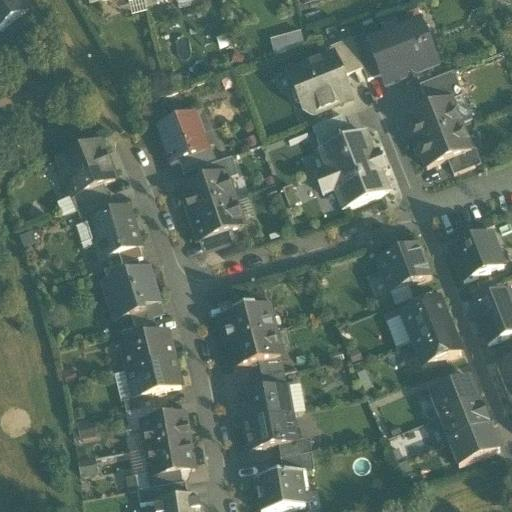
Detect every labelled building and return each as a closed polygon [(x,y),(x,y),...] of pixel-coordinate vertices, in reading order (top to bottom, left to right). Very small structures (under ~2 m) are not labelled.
[(0,0),(0,32),(28,13),(19,0),(0,0)] [(143,0),(144,2),(146,10),(158,7),(156,0),(143,0)] [(202,8),(200,0),(184,0),(176,2),(179,14),(202,8)] [(146,10),(144,2),(129,6),(131,14),(146,10)] [(381,79),(385,90),(437,69),(420,25),(368,45),(381,79)] [(301,34),(286,38),(290,54),(304,48),(301,34)] [(274,59),(290,54),(286,38),(270,42),(274,59)] [(342,81),(363,73),(355,50),(352,43),(329,52),(332,59),(333,59),(342,81)] [(368,45),(355,50),(363,73),(368,84),(381,79),(368,45)] [(305,115),(313,118),(351,104),(342,81),(333,59),(332,59),(290,76),(295,90),(292,97),(295,104),(302,107),(305,115)] [(420,89),(429,112),(451,103),(451,104),(462,100),(463,100),(454,76),(420,89)] [(462,100),(451,104),(461,129),(472,125),(462,100)] [(406,121),(417,147),(461,129),(451,104),(451,103),(429,112),(406,121)] [(157,131),(171,168),(179,165),(208,154),(203,140),(200,141),(192,118),(157,131)] [(313,132),(322,154),(352,142),(343,120),(313,132)] [(417,147),(427,173),(448,165),(472,155),(471,154),(461,129),(417,147)] [(321,155),(328,174),(336,194),(344,213),(389,196),(365,137),(352,142),(322,154),(321,155)] [(74,199),(74,201),(104,189),(115,184),(100,147),(59,164),(74,199)] [(179,165),(184,178),(217,166),(212,153),(208,154),(179,165)] [(448,165),(454,180),(481,169),(475,153),(471,154),(472,155),(448,165)] [(198,173),(202,185),(226,177),(228,183),(238,180),(232,162),(198,173)] [(323,199),(336,194),(328,174),(316,179),(323,199)] [(181,192),(190,219),(235,203),(228,183),(226,177),(202,185),(181,192)] [(76,216),(78,215),(110,203),(104,189),(74,201),(74,199),(70,200),(76,216)] [(284,193),(290,211),(298,208),(292,190),(284,193)] [(247,199),(235,203),(243,226),(255,222),(247,199)] [(76,216),(70,200),(56,206),(63,221),(76,216)] [(115,218),(110,203),(78,215),(82,229),(92,226),(115,218)] [(243,226),(235,203),(190,219),(199,245),(233,234),(244,230),(243,226)] [(93,249),(97,263),(117,257),(120,257),(139,250),(128,214),(115,218),(92,226),(99,247),(93,249)] [(92,226),(82,229),(76,231),(83,252),(93,249),(99,247),(92,226)] [(233,234),(199,245),(203,260),(238,249),(233,234)] [(37,248),(32,235),(19,239),(24,253),(37,248)] [(450,254),(464,288),(504,272),(490,238),(450,254)] [(391,282),(396,296),(409,291),(431,282),(418,248),(377,265),(383,279),(391,282)] [(120,257),(123,268),(138,263),(143,262),(139,250),(120,257)] [(104,274),(108,285),(142,275),(138,263),(123,268),(104,274)] [(142,275),(108,285),(120,324),(131,320),(135,332),(148,329),(144,316),(143,312),(158,307),(159,307),(149,273),(142,275)] [(390,298),(396,296),(391,282),(383,279),(390,298)] [(115,325),(120,324),(108,285),(103,287),(115,325)] [(413,302),(409,291),(396,296),(390,298),(394,309),(413,302)] [(472,310),(489,350),(511,340),(511,309),(511,308),(507,296),(472,310)] [(231,307),(234,319),(268,310),(265,298),(231,307)] [(401,320),(412,346),(451,330),(440,304),(401,320)] [(148,329),(154,327),(154,323),(165,320),(161,308),(159,309),(158,307),(143,312),(144,316),(148,329)] [(234,319),(231,307),(218,310),(221,322),(234,319)] [(221,322),(228,349),(274,337),(275,337),(271,323),(265,325),(262,313),(268,312),(268,310),(234,319),(221,322)] [(271,323),(268,312),(262,313),(265,325),(271,323)] [(396,352),(412,346),(401,320),(386,325),(396,352)] [(121,336),(124,347),(159,338),(156,327),(154,327),(148,329),(135,332),(121,336)] [(451,330),(412,346),(423,373),(462,358),(451,330)] [(287,334),(275,337),(274,337),(280,361),(293,358),(287,334)] [(121,348),(128,375),(174,364),(168,336),(159,338),(124,347),(121,348)] [(280,361),(274,337),(228,349),(234,373),(258,366),(280,361)] [(258,366),(262,382),(284,378),(280,361),(258,366)] [(181,391),(174,364),(128,375),(135,403),(152,398),(181,391)] [(505,390),(507,396),(511,394),(511,365),(497,372),(500,378),(505,390)] [(79,384),(72,370),(60,376),(67,390),(79,384)] [(374,390),(366,374),(356,378),(363,395),(374,390)] [(135,403),(128,375),(115,379),(121,406),(124,405),(135,403)] [(286,391),(284,378),(262,382),(256,384),(259,398),(287,393),(286,391)] [(430,399),(440,423),(481,407),(478,400),(474,389),(471,382),(430,399)] [(301,389),(286,391),(287,393),(292,419),(306,416),(301,389)] [(240,402),(245,427),(292,419),(287,393),(259,398),(240,402)] [(124,405),(126,416),(155,411),(152,398),(135,403),(124,405)] [(490,431),(481,407),(440,423),(449,447),(490,431)] [(161,409),(155,411),(126,416),(126,417),(129,435),(143,433),(142,426),(164,422),(161,409)] [(143,433),(147,453),(190,446),(185,418),(164,422),(142,426),(143,433)] [(297,445),(292,419),(245,427),(250,455),(279,450),(297,446),(297,445)] [(95,422),(77,426),(80,443),(98,440),(95,422)] [(459,471),(500,455),(490,431),(449,447),(459,471)] [(279,450),(281,463),(312,458),(310,447),(304,444),(297,445),(297,446),(279,450)] [(195,473),(190,446),(147,453),(151,478),(152,481),(181,476),(195,473)] [(151,478),(147,453),(129,456),(133,481),(135,480),(151,478)] [(314,474),(312,458),(281,463),(283,478),(305,475),(305,476),(314,474)] [(95,462),(77,466),(80,482),(98,478),(95,462)] [(256,483),(260,511),(302,511),(305,511),(302,494),(308,493),(305,476),(305,475),(283,478),(256,483)] [(135,480),(138,496),(183,488),(181,476),(152,481),(151,478),(135,480)] [(138,496),(140,509),(155,508),(154,507),(187,502),(186,487),(183,488),(138,496)] [(155,508),(155,511),(199,511),(198,501),(187,502),(154,507),(155,508)]
